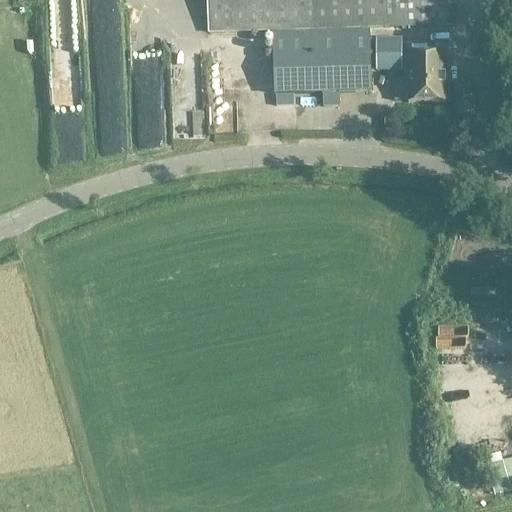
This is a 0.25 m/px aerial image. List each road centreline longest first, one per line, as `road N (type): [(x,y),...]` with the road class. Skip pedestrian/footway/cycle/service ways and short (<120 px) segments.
road 1 (unclassified): [(0,235),(157,176),(287,159),(418,163),(511,186)]
road 2 (track): [(99,511),(23,226)]
